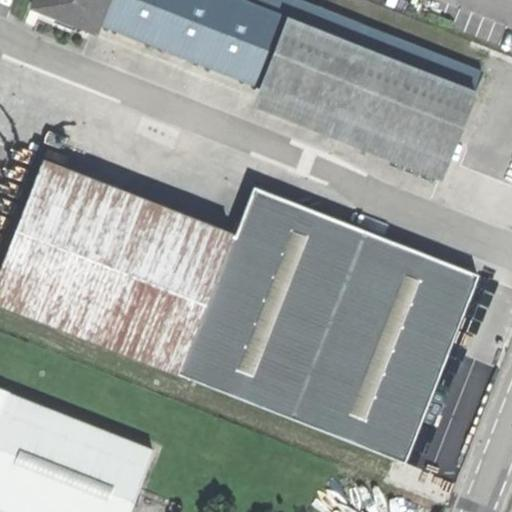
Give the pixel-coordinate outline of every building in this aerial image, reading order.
[(92,27),(94,21),(102,0),(32,0),(31,3),(92,27)] [(480,69),(304,0),(102,0),(94,21),(445,158),(480,69)] [(0,267),(0,304),(175,373),(230,233),(42,160),(17,224),(0,267)] [(175,373),(403,462),(476,274),(252,186),(233,234),(230,233),(175,373)] [(127,511),(151,454),(6,396),(0,410),(0,511),(127,511)]
